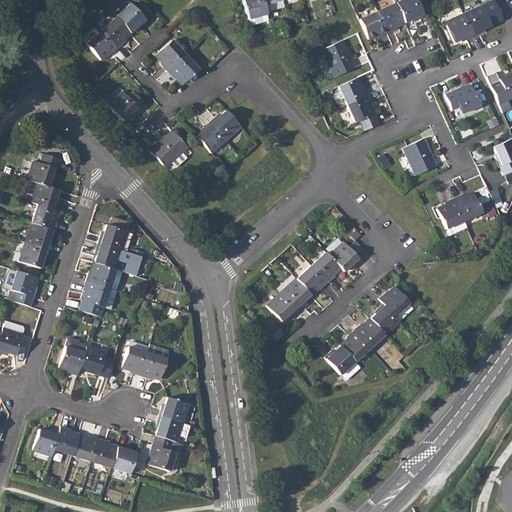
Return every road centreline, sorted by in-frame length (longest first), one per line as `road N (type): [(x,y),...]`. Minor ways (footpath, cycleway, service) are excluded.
road 1 (residential): [(24,392),(103,160)]
road 2 (secondary): [(511,337),(360,511)]
road 3 (tertiary): [(243,511),(210,291)]
road 4 (residential): [(336,167),(248,69),(225,67),(172,106)]
road 5 (residential): [(309,334),(395,252),(328,184)]
road 6 (secondary): [(389,511),(511,359)]
road 7 (tertiary): [(210,291),(198,264),(103,160)]
road 8 (residential): [(328,184),(210,291)]
road 9 (residential): [(511,43),(409,87),(424,119)]
